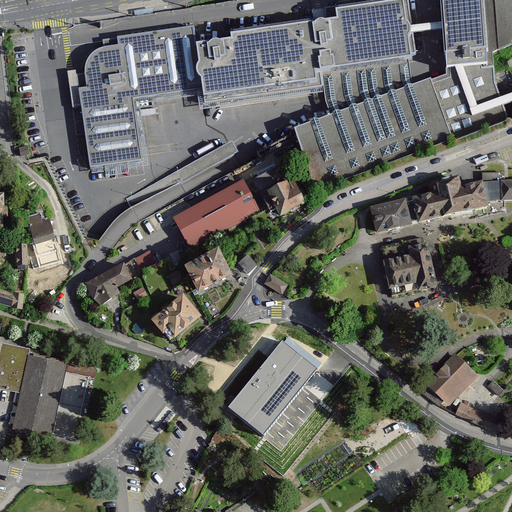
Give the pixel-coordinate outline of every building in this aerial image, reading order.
[(447,76),(294,132),(315,189),(509,121),(495,86),(492,53),(511,43),(511,0),(442,0),(444,26),(444,32),(447,76)] [(232,44),(196,49),(202,90),(204,100),(316,85),(314,76),(411,62),(407,36),(406,30),(403,6),(336,15),(337,24),(231,39),(232,44)] [(444,26),(406,30),(407,36),(444,32),(444,26)] [(79,91),(90,169),(141,162),(133,100),(202,90),(196,49),(193,29),(118,40),(119,47),(104,50),(98,52),(92,57),(88,61),(85,67),(84,73),(85,80),(87,90),(79,91)] [(69,72),(72,105),(80,104),(78,88),(85,87),(84,70),(69,72)] [(308,205),(290,171),(257,188),(275,222),(308,205)] [(416,202),(424,230),(490,214),(506,209),(511,208),(511,184),(482,186),(416,202)] [(244,188),(178,223),(193,250),(259,215),(244,188)] [(12,199),(0,199),(0,233),(14,232),(12,199)] [(410,202),(372,210),(378,240),(416,232),(410,202)] [(54,221),(32,228),(41,260),(64,253),(54,221)] [(428,241),(383,251),(393,299),(439,290),(428,241)] [(249,273),(258,264),(248,253),(239,261),(249,273)] [(234,287),(220,258),(189,274),(203,303),(234,287)] [(125,268),(87,286),(98,310),(136,292),(125,268)] [(265,283),(283,294),(289,283),(271,273),(265,283)] [(26,299),(0,291),(0,303),(23,310),(26,299)] [(206,323),(184,300),(154,327),(177,351),(206,323)] [(287,332),(227,409),(264,437),(324,361),(287,332)] [(34,353),(5,346),(0,368),(0,390),(24,396),(34,353)] [(479,380),(455,355),(424,386),(449,409),(479,380)] [(70,366),(33,359),(19,434),(56,441),(70,366)] [(502,436),(507,423),(460,403),(455,416),(502,436)]
